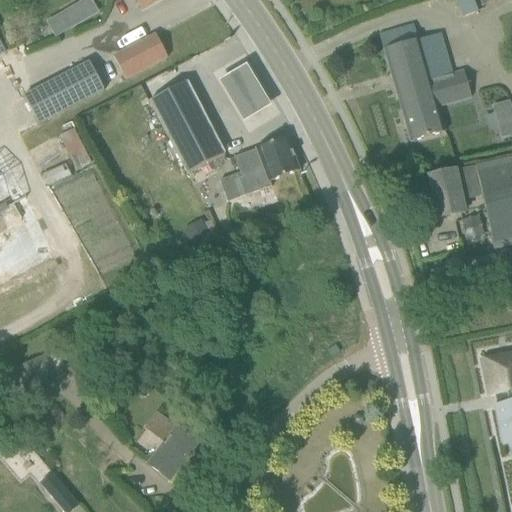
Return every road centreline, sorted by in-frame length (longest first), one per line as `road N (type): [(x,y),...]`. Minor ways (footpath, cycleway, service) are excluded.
road 1 (unclassified): [(198,511),(240,451),(293,402),(387,343)]
road 2 (tertiary): [(238,0),(318,126),(355,211)]
road 3 (tertiary): [(419,453),(423,415),(403,319)]
road 4 (tertiary): [(355,211),(387,343)]
